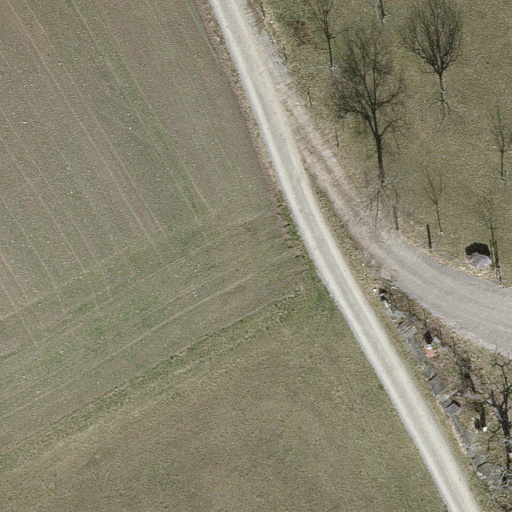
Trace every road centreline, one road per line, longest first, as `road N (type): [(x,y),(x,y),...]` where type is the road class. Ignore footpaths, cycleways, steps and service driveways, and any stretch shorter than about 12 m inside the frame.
road 1 (track): [(465,511),(322,249),(221,0)]
road 2 (track): [(511,323),(455,300),(384,249),(299,124),(260,96)]
